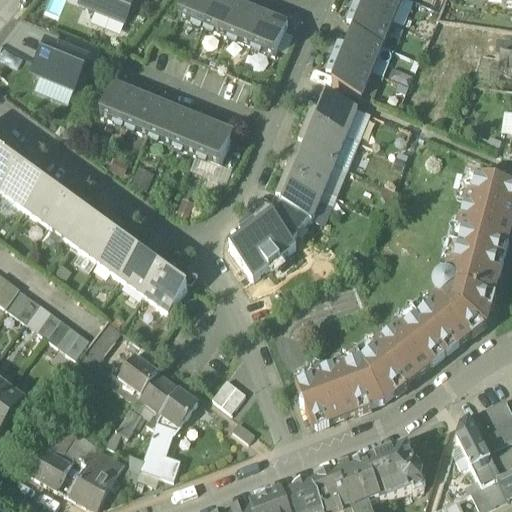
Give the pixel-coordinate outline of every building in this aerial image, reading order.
[(138,0),(83,0),(79,11),(95,17),(124,29),(126,30),(138,0)] [(187,0),(178,23),(203,33),(216,1),(214,0),(187,0)] [(357,30),(349,52),(337,81),(332,93),(362,105),(372,79),(394,27),(403,3),(404,0),(369,0),(369,1),(357,30)] [(356,0),(346,26),(357,30),(369,1),(366,0),(356,0)] [(488,0),(488,8),(502,10),(503,0),(488,0)] [(511,0),(503,0),(502,10),(511,11),(511,0)] [(240,10),(216,1),(203,33),(226,43),(240,10)] [(414,7),(403,3),(394,27),(404,31),(414,7)] [(263,20),(240,10),(226,43),(250,53),(263,20)] [(119,41),(124,29),(95,17),(90,29),(119,41)] [(288,30),(263,20),(250,53),(274,63),(277,57),(285,38),(288,30)] [(294,42),(285,38),(277,57),(286,61),(294,42)] [(67,43),(62,54),(88,65),(87,65),(95,69),(101,57),(67,43)] [(326,77),(337,81),(349,52),(338,47),(326,77)] [(62,54),(46,48),(33,81),(73,98),(87,65),(88,65),(62,54)] [(460,62),(479,70),(482,63),(483,59),(465,51),(460,62)] [(511,52),(498,51),(496,65),(502,66),(511,67),(511,52)] [(477,75),(500,79),(502,66),(496,65),(482,63),(479,70),(477,75)] [(511,67),(502,66),(500,79),(499,80),(511,82),(511,67)] [(383,83),(372,79),(362,105),(372,109),(383,83)] [(100,123),(125,133),(138,100),(114,90),(100,123)] [(125,133),(148,142),(162,110),(138,100),(125,133)] [(311,111),(305,127),(346,144),(357,116),(327,104),(323,115),(311,111)] [(148,142),(172,152),(185,120),(162,110),(148,142)] [(370,122),(357,116),(346,144),(359,150),(370,122)] [(501,139),(511,140),(511,118),(504,118),(501,139)] [(172,152),(196,162),(209,130),(185,120),(172,152)] [(359,150),(346,144),(305,127),(298,143),(309,148),(305,159),(335,171),(348,177),(359,150)] [(233,140),(209,130),(196,162),(220,172),(233,140)] [(489,142),(483,155),(496,160),(502,147),(489,142)] [(6,163),(0,158),(0,198),(1,199),(27,163),(13,153),(6,163)] [(323,199),(335,171),(305,159),(300,170),(289,165),(282,182),(323,199)] [(115,162),(109,175),(123,183),(130,170),(115,162)] [(231,176),(220,172),(196,162),(190,177),(225,191),(231,176)] [(41,173),(27,163),(1,199),(25,216),(43,190),(34,183),(41,173)] [(336,204),(348,177),(335,171),(323,199),(336,204)] [(138,173),(130,189),(147,196),(154,180),(138,173)] [(312,226),(323,199),(282,182),(276,198),(287,202),(282,214),(309,225),(312,226)] [(507,248),(511,228),(511,194),(500,191),(497,186),(492,189),(472,184),(472,185),(472,186),(475,187),(471,203),(468,202),(465,210),(461,228),(458,238),(462,239),(458,255),(454,270),(450,269),(447,279),(446,284),(442,284),(437,286),(434,293),(435,298),(439,304),(435,307),(428,312),(430,316),(417,325),(404,335),(402,332),(395,338),(380,349),(373,354),(375,358),(361,368),(344,375),(343,371),(334,374),(323,379),(321,379),(330,403),(334,401),(336,405),(344,424),(358,418),(370,414),(369,412),(382,407),(393,399),(395,401),(405,393),(430,373),(433,371),(432,370),(456,351),(457,353),(459,351),(470,343),(483,333),(477,326),(490,316),(493,302),(498,285),(498,282),(496,282),(504,250),(506,251),(507,248)] [(458,208),(465,210),(468,202),(471,203),(475,187),(472,186),(472,185),(469,184),(463,187),(460,200),(454,203),(458,208)] [(53,197),(43,190),(25,216),(48,234),(74,198),(60,187),(53,197)] [(89,208),(74,198),(48,234),(72,251),(91,225),(81,218),(89,208)] [(325,232),(336,204),(323,199),(312,226),(325,232)] [(175,220),(188,225),(195,209),(182,204),(175,220)] [(282,214),(274,225),(292,248),(309,225),(282,214)] [(101,232),(91,225),(72,251),(96,268),(122,232),(108,222),(101,232)] [(296,254),(292,248),(274,225),(273,223),(257,236),(254,231),(240,242),(243,246),(230,256),(253,287),(296,254)] [(444,279),(447,279),(450,269),(454,270),(458,255),(462,239),(458,238),(461,228),(458,227),(452,229),(447,247),(442,250),(445,255),(440,273),(444,279)] [(136,243),(122,232),(96,268),(120,286),(139,260),(129,253),(136,243)] [(509,250),(507,248),(506,251),(504,250),(496,282),(498,282),(498,285),(500,283),(504,269),(503,267),(503,265),(505,265),(509,250)] [(96,268),(72,251),(69,255),(79,261),(73,269),(88,279),(96,268)] [(149,267),(139,260),(120,286),(144,303),(170,267),(156,257),(149,267)] [(184,277),(170,267),(144,303),(168,321),(187,295),(177,287),(184,277)] [(0,311),(5,315),(19,296),(0,281),(0,311)] [(6,316),(25,330),(40,311),(20,297),(6,316)] [(392,335),(395,338),(402,332),(404,335),(417,325),(430,316),(428,312),(435,307),(433,304),(427,302),(413,313),(407,313),(407,318),(392,329),(392,335)] [(50,318),(40,311),(25,330),(36,338),(50,318)] [(37,338),(47,346),(61,326),(51,319),(37,338)] [(47,346),(56,352),(70,333),(61,326),(47,346)] [(76,367),(87,377),(95,367),(120,335),(109,327),(76,367)] [(56,352),(66,359),(80,340),(70,333),(56,352)] [(485,336),(483,333),(470,343),(472,345),(485,336)] [(89,347),(80,340),(66,359),(75,366),(89,347)] [(333,371),(334,374),(343,371),(344,375),(361,368),(375,358),(373,354),(380,349),(378,346),(372,344),(358,355),(353,354),(351,359),(335,365),(333,371)] [(459,354),(459,351),(457,353),(456,351),(432,370),(433,371),(430,373),(433,374),(445,365),(445,363),(446,362),(448,363),(459,354)] [(134,360),(118,382),(141,399),(157,378),(134,360)] [(62,384),(80,398),(93,381),(87,377),(76,367),(62,384)] [(106,390),(114,379),(95,367),(87,377),(93,381),(106,390)] [(295,389),(298,396),(315,390),(312,383),(321,379),(323,379),(320,371),(314,369),(312,374),(298,379),(295,385),(297,388),(295,389)] [(146,408),(154,414),(160,419),(179,394),(157,378),(141,399),(138,402),(146,408)] [(138,402),(141,399),(118,382),(114,379),(106,390),(117,397),(133,409),(138,402)] [(314,433),(315,435),(330,429),(344,424),(336,405),(334,401),(330,403),(321,379),(312,383),(315,390),(298,396),(302,408),(300,413),(305,415),(312,434),(314,433)] [(93,381),(80,398),(103,417),(117,397),(106,390),(93,381)] [(212,404),(221,411),(236,392),(226,385),(212,404)] [(0,440),(25,405),(7,392),(0,401),(0,440)] [(236,392),(221,411),(231,418),(245,399),(236,392)] [(407,395),(405,393),(395,401),(393,399),(382,407),(369,412),(370,414),(358,418),(360,422),(371,417),(371,415),(384,410),(395,402),(397,403),(407,395)] [(179,394),(160,419),(178,433),(179,431),(197,408),(179,394)] [(139,419),(146,408),(138,402),(133,409),(115,435),(121,438),(128,441),(140,419),(139,419)] [(511,404),(469,425),(487,461),(511,450),(511,404)] [(156,425),(160,419),(154,414),(145,428),(154,434),(157,425),(156,425)] [(140,475),(159,481),(165,461),(172,440),(174,440),(180,432),(179,431),(178,433),(160,419),(156,425),(157,425),(154,434),(145,459),(143,466),(140,475)] [(54,421),(38,451),(46,456),(63,427),(54,421)] [(466,463),(476,482),(493,473),(487,461),(469,425),(460,432),(456,444),(460,451),(466,463)] [(54,460),(71,470),(74,464),(64,459),(72,445),(88,457),(101,455),(93,449),(63,427),(46,456),(46,457),(54,461),(54,460)] [(232,434),(248,447),(254,439),(238,427),(232,434)] [(115,435),(109,443),(117,446),(121,438),(115,435)] [(140,454),(117,446),(109,443),(104,450),(120,457),(129,460),(143,466),(145,459),(146,455),(140,453),(140,454)] [(19,474),(23,476),(38,451),(34,449),(33,451),(31,449),(26,457),(28,458),(19,474)] [(46,457),(46,456),(38,451),(23,476),(39,485),(54,461),(46,457)] [(455,468),(466,463),(460,451),(453,455),(451,461),(455,468)] [(406,452),(366,467),(380,505),(381,508),(412,497),(413,501),(423,497),(425,491),(419,475),(414,471),(406,452)] [(72,504),(86,511),(98,511),(99,511),(124,469),(101,455),(88,457),(81,469),(89,473),(72,504)] [(511,458),(497,466),(506,485),(511,482),(511,458)] [(54,460),(54,461),(39,485),(57,495),(71,470),(54,460)] [(140,475),(143,466),(129,460),(130,472),(140,476),(140,475)] [(179,466),(165,461),(159,481),(173,485),(179,466)] [(361,511),(380,505),(366,467),(338,478),(350,511),(361,511)] [(138,482),(140,476),(130,472),(125,478),(138,482)] [(483,496),(498,489),(501,488),(493,473),(476,482),(483,496)] [(159,481),(140,475),(140,476),(138,482),(157,488),(159,481)] [(350,511),(338,478),(311,488),(319,511),(350,511)] [(511,482),(506,485),(501,488),(498,489),(506,506),(511,502),(511,482)] [(319,511),(311,488),(282,499),(286,511),(319,511)] [(481,496),(482,499),(488,511),(492,511),(506,506),(498,489),(483,496),(481,496)] [(286,511),(282,499),(250,510),(250,511),(286,511)] [(488,511),(482,499),(452,511),(488,511)]
